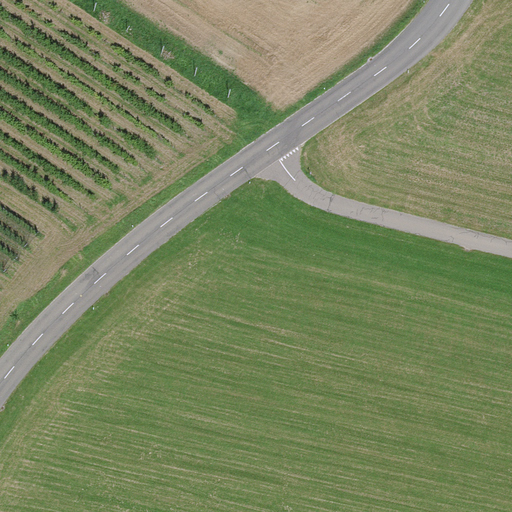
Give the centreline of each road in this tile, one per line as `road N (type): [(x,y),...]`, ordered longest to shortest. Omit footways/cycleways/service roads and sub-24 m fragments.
road 1 (tertiary): [(0,386),(84,293),(270,149)]
road 2 (unclassified): [(511,252),(318,198),(270,149)]
road 3 (tertiary): [(270,149),(411,47),(452,0)]
